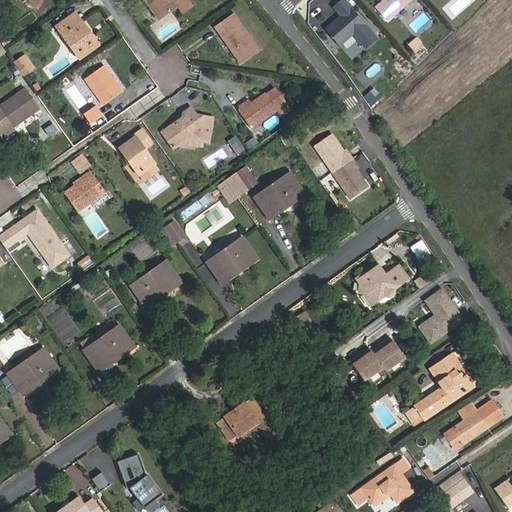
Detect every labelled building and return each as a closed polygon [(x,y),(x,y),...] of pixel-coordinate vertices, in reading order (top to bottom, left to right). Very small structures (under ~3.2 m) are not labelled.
[(19,0),(36,10),(41,0),(19,0)] [(151,0),(162,16),(176,5),(182,13),(192,5),(188,0),(144,0),(147,3),(151,0)] [(158,18),(162,16),(151,0),(147,3),(158,18)] [(366,47),(376,38),(343,0),(341,0),(333,7),(344,19),(336,26),(337,28),(331,33),(344,48),(357,37),(366,47)] [(411,0),(383,0),(376,7),(387,21),(411,0)] [(75,14),(71,16),(87,40),(91,37),(75,14)] [(240,62),(257,49),(233,15),(216,27),(240,62)] [(87,40),(71,16),(56,27),(79,59),(97,45),(91,37),(87,40)] [(407,43),(414,53),(424,47),(417,36),(407,43)] [(344,48),(353,59),(366,47),(357,37),(344,48)] [(16,66),(21,73),(26,80),(37,72),(28,58),(16,66)] [(364,73),(370,80),(383,70),(376,62),(364,73)] [(103,104),(121,92),(103,66),(86,78),(103,104)] [(0,134),(1,135),(11,127),(38,108),(25,89),(0,106),(0,134)] [(251,104),(240,112),(251,128),(277,109),(281,115),(290,109),(275,89),(266,95),(265,94),(251,104)] [(372,107),(381,100),(375,91),(366,98),(372,107)] [(46,102),(54,97),(50,92),(43,97),(46,102)] [(237,108),(240,112),(251,104),(248,100),(237,108)] [(95,105),(83,113),(89,123),(101,114),(95,105)] [(188,138),(198,140),(208,142),(212,118),(196,115),(191,106),(183,112),(182,118),(162,132),(173,149),(180,144),(188,138)] [(275,122),(280,118),(276,113),(262,123),(267,129),(276,123),(275,122)] [(14,131),(11,127),(1,135),(3,139),(14,131)] [(139,176),(155,165),(144,149),(151,144),(141,130),(134,135),(135,137),(120,148),(139,176)] [(331,134),(312,146),(347,199),(365,188),(354,170),(352,167),(354,166),(346,153),(344,154),(342,152),(331,134)] [(286,147),(290,144),(284,135),(280,138),(286,147)] [(254,137),(244,143),(249,150),(259,144),(254,137)] [(197,147),(198,140),(188,138),(180,144),(197,147)] [(83,156),(73,163),(81,173),(90,166),(83,156)] [(159,171),(155,165),(139,176),(143,182),(159,171)] [(247,189),(257,183),(245,166),(236,172),(247,189)] [(108,197),(90,172),(74,183),(76,185),(65,193),(77,210),(89,202),(93,207),(108,197)] [(292,198),(294,202),(304,194),(290,173),(255,198),(267,215),(292,198)] [(269,219),(294,202),(292,198),(267,215),(269,219)] [(131,211),(123,215),(127,223),(135,220),(131,211)] [(347,211),(340,215),(344,222),(351,217),(347,211)] [(169,223),(180,239),(186,236),(175,219),(169,223)] [(52,266),(67,255),(44,221),(28,232),(52,266)] [(169,223),(164,227),(175,243),(180,239),(169,223)] [(175,243),(164,227),(158,231),(169,247),(175,243)] [(10,230),(0,237),(0,241),(5,249),(18,240),(10,230)] [(245,262),(247,265),(256,259),(242,238),(207,262),(219,280),(245,262)] [(429,252),(421,239),(412,246),(420,258),(429,252)] [(169,285),(171,289),(181,282),(167,262),(132,286),(143,303),(169,285)] [(222,283),(247,265),(245,262),(219,280),(222,283)] [(374,292),(378,299),(384,294),(389,295),(394,292),(395,287),(407,278),(399,267),(386,276),(378,264),(362,275),(365,280),(359,284),(358,292),(365,292),(374,292)] [(71,269),(62,274),(66,280),(75,275),(71,269)] [(355,279),(359,284),(365,280),(362,275),(355,279)] [(418,280),(422,286),(429,281),(425,275),(418,280)] [(75,298),(85,291),(79,283),(69,290),(75,298)] [(146,306),(171,289),(169,285),(143,303),(146,306)] [(420,325),(431,341),(463,319),(452,303),(442,289),(426,300),(436,314),(420,325)] [(373,303),(378,299),(374,292),(365,292),(373,303)] [(121,350),(124,353),(134,347),(119,326),(84,351),(96,367),(121,350)] [(388,339),(372,350),(384,367),(387,370),(406,357),(394,341),(391,343),(388,339)] [(384,367),(372,350),(370,346),(353,358),(356,361),(353,363),(365,380),(384,367)] [(45,372),(48,376),(57,369),(42,349),(9,373),(21,390),(45,372)] [(99,371),(124,353),(121,350),(96,367),(99,371)] [(455,366),(459,363),(452,354),(429,369),(441,387),(414,405),(415,406),(405,412),(414,425),(423,419),(424,421),(470,389),(455,366)] [(474,386),(459,363),(455,366),(470,389),(474,386)] [(23,393),(48,376),(45,372),(21,390),(23,393)] [(458,412),(463,420),(484,406),(478,397),(458,412)] [(256,420),(264,414),(252,398),(244,404),(243,402),(223,416),(224,417),(217,423),(229,440),(236,434),(237,436),(257,421),(256,420)] [(502,417),(490,401),(484,406),(463,420),(442,435),(453,451),(502,417)] [(403,457),(410,465),(416,461),(409,453),(403,457)] [(139,455),(118,462),(127,489),(130,489),(145,508),(162,495),(147,475),(146,475),(139,455)] [(388,490),(391,494),(396,502),(413,491),(394,465),(362,487),(372,501),(388,490)] [(103,472),(93,479),(102,491),(112,484),(103,472)] [(511,495),(511,478),(510,477),(495,488),(504,501),(511,495)] [(465,478),(443,494),(451,506),(474,490),(465,478)] [(375,505),(391,494),(388,490),(372,501),(375,505)] [(79,496),(56,511),(103,511),(94,498),(85,505),(79,496)]
